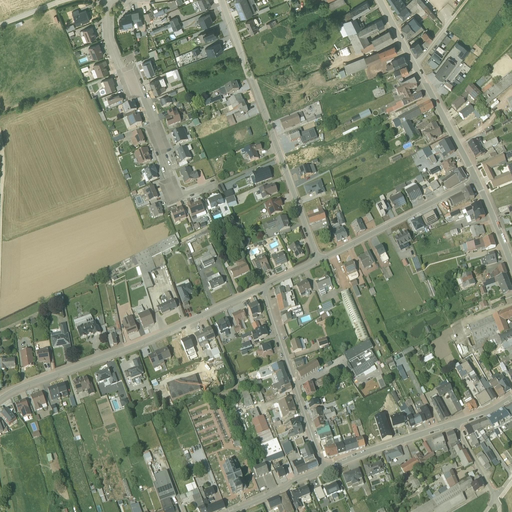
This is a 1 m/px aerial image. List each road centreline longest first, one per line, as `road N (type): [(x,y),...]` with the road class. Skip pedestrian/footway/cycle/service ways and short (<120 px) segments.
road 1 (residential): [(0,402),(262,291)]
road 2 (residential): [(317,260),(221,0)]
road 3 (residential): [(107,0),(117,58),(145,104),(179,197),(213,188)]
road 4 (residential): [(324,470),(262,291)]
road 5 (residential): [(317,260),(476,181)]
road 6 (track): [(0,132),(0,276)]
road 7 (residential): [(453,425),(324,470)]
road 8 (residential): [(413,63),(476,181)]
